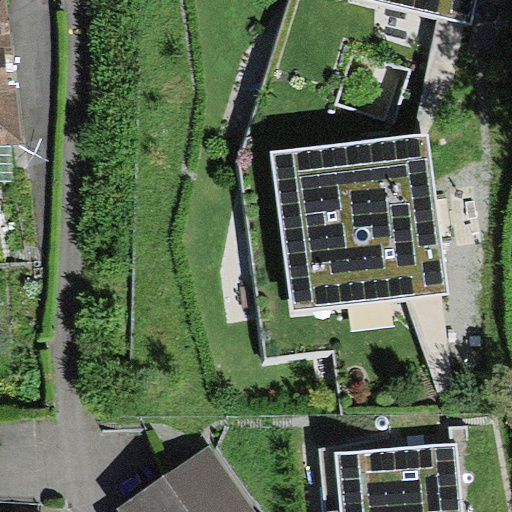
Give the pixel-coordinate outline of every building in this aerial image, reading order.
[(7,0),(0,1),(0,150),(25,148),(7,0)] [(341,0),(471,26),(475,0),(341,0)] [(428,146),(272,166),(291,321),(447,302),(428,146)] [(461,511),(454,444),(336,456),(341,511),(461,511)] [(255,511),(210,448),(125,511),(255,511)]
